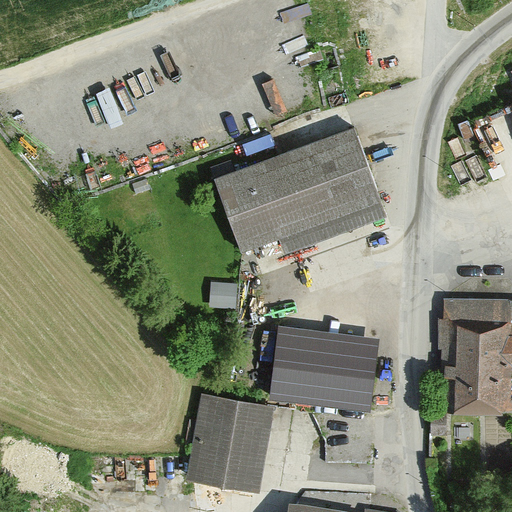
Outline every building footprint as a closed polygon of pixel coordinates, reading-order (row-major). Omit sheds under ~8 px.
[(354,127),(215,178),(241,249),(380,198),(354,127)] [(236,284),(218,282),(216,305),(234,306),(236,284)] [(511,302),(447,301),(445,407),(509,408),(509,399),(511,398),(511,302)] [(376,356),(276,344),(269,395),(369,407),(376,356)] [(268,405),(206,394),(192,477),(254,487),(268,405)]
